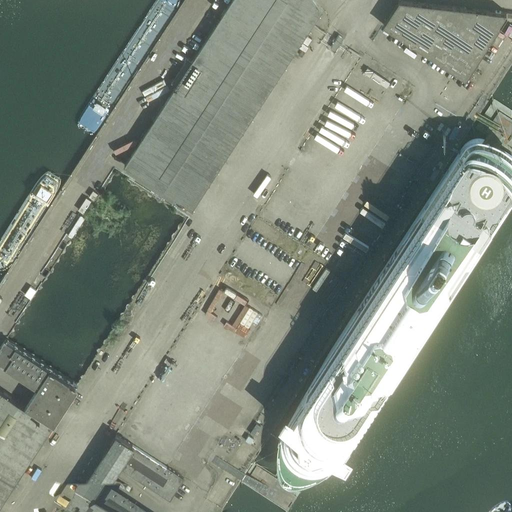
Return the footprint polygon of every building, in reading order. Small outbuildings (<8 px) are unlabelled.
[(315,0),(231,0),(192,61),(187,58),(171,84),(175,86),(124,165),(192,209),(322,9),(315,0)] [(465,77),(500,23),(501,24),(508,12),(401,0),(398,0),(383,24),(417,46),(465,77)] [(308,45),(312,38),(307,35),(303,42),(308,45)] [(344,38),(343,37),(339,35),(333,44),(331,47),(336,50),(344,38)] [(165,290),(202,225),(189,217),(152,283),(165,290)] [(30,303),(36,288),(29,285),(23,300),(30,303)] [(272,309),(288,320),(301,299),(284,289),(272,309)] [(225,324),(234,330),(250,306),(246,303),(233,324),(227,320),(225,324)] [(256,331),(281,348),(295,327),(269,311),(256,331)] [(204,335),(224,348),(232,336),(212,322),(204,335)] [(262,367),(272,373),(285,350),(241,325),(216,368),(250,388),(262,367)] [(0,363),(37,387),(25,407),(52,425),(54,425),(78,387),(4,339),(0,345),(1,347),(0,348),(0,363)] [(188,405),(235,432),(247,411),(200,384),(188,405)] [(152,385),(139,404),(147,409),(160,390),(152,385)] [(0,505),(52,425),(25,407),(0,390),(0,505)] [(144,443),(156,422),(135,410),(122,430),(144,443)] [(194,411),(181,432),(220,456),(233,435),(194,411)] [(181,438),(178,444),(156,431),(146,447),(198,479),(211,457),(181,438)] [(117,435),(88,479),(75,499),(93,511),(138,511),(105,490),(120,468),(170,500),(184,479),(167,468),(117,435)] [(93,511),(75,499),(66,511),(93,511)]
